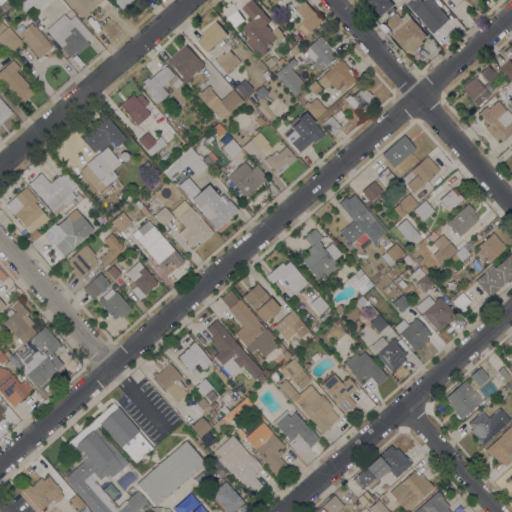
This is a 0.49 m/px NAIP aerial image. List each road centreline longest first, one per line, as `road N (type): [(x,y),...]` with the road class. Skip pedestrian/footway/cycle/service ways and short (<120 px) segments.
road 1 (residential): [(511,14),(0,467)]
road 2 (residential): [(511,313),(289,511)]
road 3 (residential): [(511,210),(327,0)]
road 4 (residential): [(191,0),(0,168)]
road 5 (residential): [(113,369),(0,234)]
road 6 (residential): [(496,511),(407,409)]
